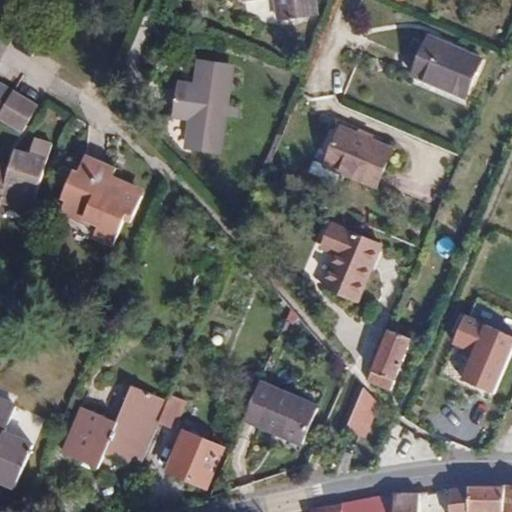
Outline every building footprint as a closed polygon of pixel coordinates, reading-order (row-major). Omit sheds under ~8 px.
[(318,14),(316,0),(245,0),(246,0),(248,0),(275,0),(279,20),(318,14)] [(430,37),(428,41),(465,57),(467,53),(430,37)] [(465,57),(428,41),(413,76),(466,98),(483,59),(467,53),(465,57)] [(226,105),(232,64),(201,59),(197,86),(178,83),(174,115),(192,118),(188,150),(219,155),(225,116),(234,117),(236,107),(226,105)] [(0,118),(23,133),(39,107),(0,82),(0,118)] [(376,188),(393,149),(343,127),(326,166),(376,188)] [(32,212),(52,143),(35,138),(30,155),(15,150),(10,167),(0,163),(0,207),(2,203),(32,212)] [(131,206),(138,209),(144,195),(111,181),(118,167),(87,154),(79,171),(76,169),(63,199),(66,201),(59,214),(80,223),(83,216),(100,223),(97,230),(94,239),(113,247),(128,213),(131,206)] [(135,216),(138,209),(131,206),(128,213),(135,216)] [(359,301),(383,245),(333,224),(323,248),(337,255),(323,286),(359,301)] [(511,353),(511,336),(466,316),(454,344),(475,353),(464,380),(483,388),(484,383),(497,389),(511,353)] [(369,380),(368,381),(392,391),(413,339),(390,330),(369,380)] [(320,407),(261,381),(244,420),(303,446),(320,407)] [(133,384),(117,421),(84,407),(64,454),(98,468),(104,454),(140,469),(155,434),(160,424),(175,430),(187,402),(172,395),(170,400),(133,384)] [(379,403),(366,389),(348,427),(365,435),(379,403)] [(17,406),(0,398),(0,482),(15,489),(35,444),(6,432),(17,406)] [(216,428),(227,432),(236,412),(225,407),(216,428)] [(225,450),(184,432),(167,470),(208,488),(225,450)] [(471,511),(472,486),(448,489),(449,511),(471,511)] [(511,511),(511,486),(506,486),(472,486),(471,511),(511,511)] [(420,511),(420,492),(394,494),(394,511),(420,511)] [(394,511),(394,494),(312,509),(312,511),(394,511)]
